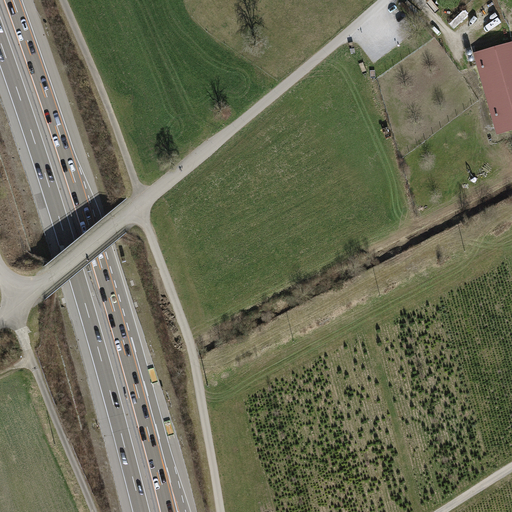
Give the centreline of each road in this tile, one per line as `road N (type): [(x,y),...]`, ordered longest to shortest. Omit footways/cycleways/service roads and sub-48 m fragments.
road 1 (track): [(220,511),(178,317),(59,0)]
road 2 (motorway): [(169,511),(133,367),(13,0)]
road 3 (motorway): [(0,40),(77,275),(141,511)]
road 4 (residential): [(387,0),(30,292)]
road 5 (track): [(12,307),(93,511)]
